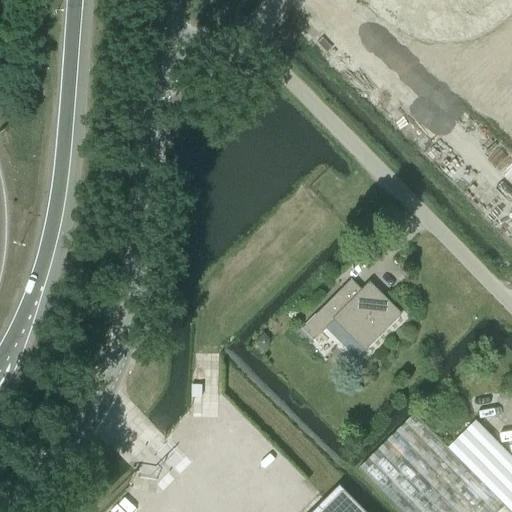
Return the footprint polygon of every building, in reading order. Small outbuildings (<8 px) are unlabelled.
[(333,320),(364,351),(400,315),(369,284),(354,298),(343,287),(301,330),(312,341),(333,320)] [(264,334),(255,341),(254,342),(263,352),(273,344),(264,334)] [(413,414),(358,469),(400,511),(511,511),(448,449),(413,414)] [(448,449),(511,511),(511,458),(475,421),(448,449)] [(340,487),(314,511),(364,511),(342,489),(341,488),(340,487)]
